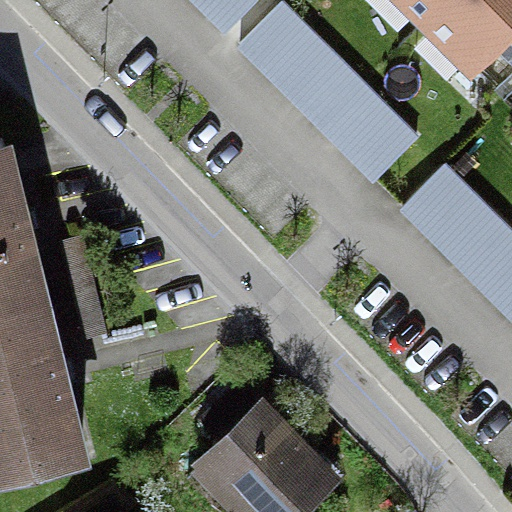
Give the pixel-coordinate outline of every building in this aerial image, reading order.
[(242,0),(206,0),(225,18),(242,0)] [(416,121),(293,0),(268,0),(236,33),(371,167),(416,121)] [(511,24),(511,0),(411,0),(473,62),(511,24)] [(0,129),(0,305),(45,295),(7,128),(0,129)] [(511,218),(444,151),(399,195),(511,308),(511,218)] [(0,467),(81,449),(45,295),(0,305),(0,467)] [(219,424),(188,453),(243,511),(298,511),(347,466),(247,362),(201,405),(219,424)]
